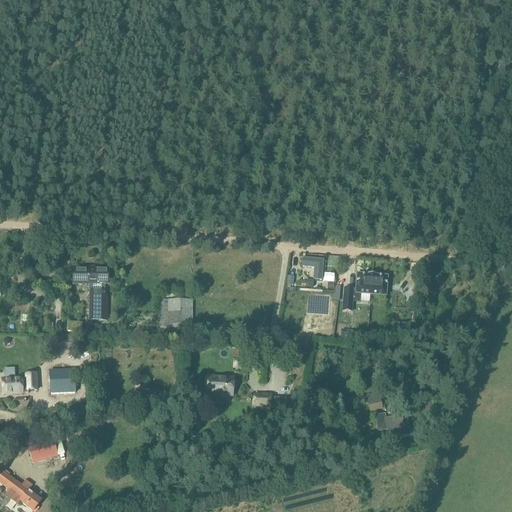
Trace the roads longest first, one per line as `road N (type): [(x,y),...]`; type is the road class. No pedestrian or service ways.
road 1 (track): [(511,261),(0,223)]
road 2 (track): [(278,0),(240,242)]
road 3 (track): [(166,511),(374,449)]
